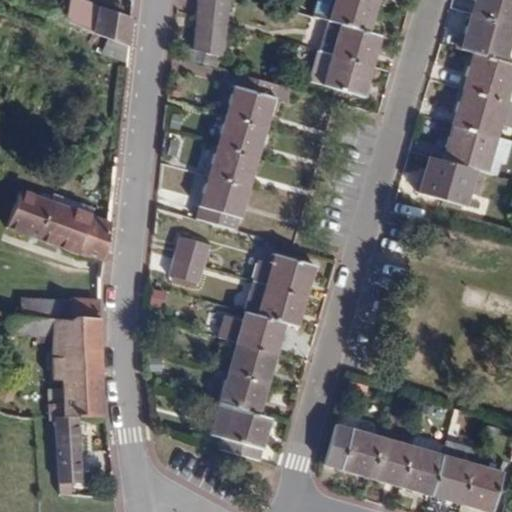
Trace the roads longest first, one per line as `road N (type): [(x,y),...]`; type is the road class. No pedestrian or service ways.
road 1 (residential): [(428,0),(290,500)]
road 2 (residential): [(129,474),(124,272),(153,0)]
